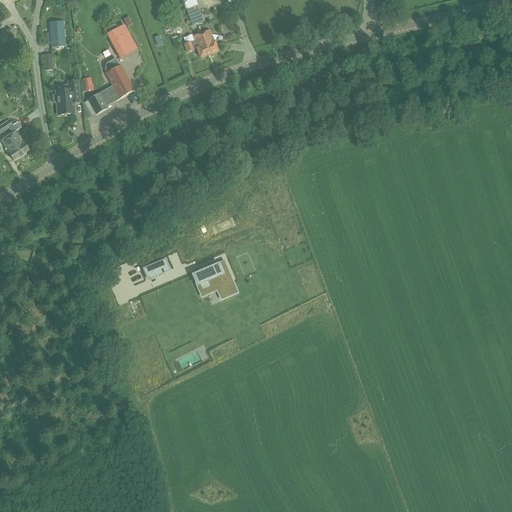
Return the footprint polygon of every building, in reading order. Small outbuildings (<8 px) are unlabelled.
[(186,11),(191,25),(203,21),(197,6),(194,0),(184,0),(183,0),(187,10),(186,11)] [(129,17),(123,20),(127,27),(133,24),(129,17)] [(65,47),(63,22),(49,24),(51,48),(65,47)] [(106,35),(119,60),(137,50),(123,25),(106,35)] [(0,34),(0,40),(2,40),(3,43),(6,41),(5,38),(9,36),(6,31),(0,34)] [(197,49),(200,58),(218,52),(214,42),(213,42),(209,31),(193,38),(195,41),(183,45),(186,53),(193,51),(193,50),(197,49)] [(43,56),(45,71),(52,71),(51,55),(43,56)] [(105,74),(113,87),(120,99),(134,91),(120,65),(120,66),(116,58),(107,64),(105,65),(105,68),(105,70),(107,73),(105,74)] [(81,80),(84,93),(93,91),(90,78),(81,80)] [(88,101),(96,115),(107,109),(106,107),(120,99),(113,87),(88,101)] [(62,108),(62,120),(75,118),(74,108),(78,107),(76,93),(71,93),(71,95),(67,96),(67,99),(61,100),(61,103),(59,103),(59,108),(62,108)] [(8,154),(13,161),(28,151),(24,144),(23,144),(15,132),(21,128),(17,123),(13,126),(8,120),(0,125),(0,135),(9,130),(12,134),(1,141),(9,153),(8,154)] [(209,230),(215,240),(236,227),(231,217),(209,230)] [(148,279),(164,272),(160,262),(144,269),(148,279)] [(200,275),(193,278),(196,285),(201,283),(202,285),(204,291),(206,294),(215,290),(218,289),(219,293),(221,297),(228,293),(228,294),(236,290),(224,262),(199,272),(199,273),(200,273),(200,275)]
